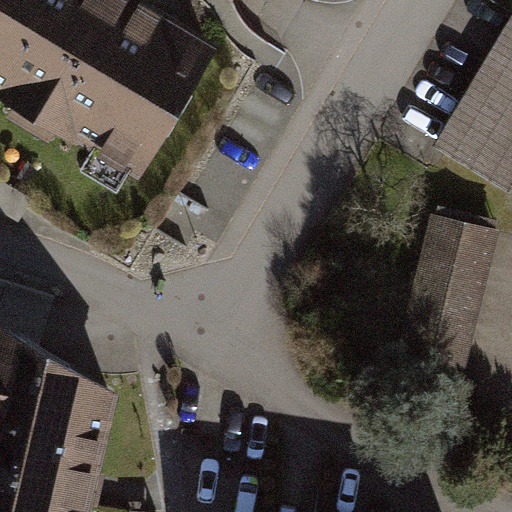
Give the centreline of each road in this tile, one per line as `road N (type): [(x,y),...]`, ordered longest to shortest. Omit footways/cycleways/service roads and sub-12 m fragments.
road 1 (unknown): [(461,511),(368,466),(280,395),(222,306)]
road 2 (residential): [(0,253),(32,261),(147,323),(222,306),(259,251)]
road 3 (residential): [(413,0),(259,251)]
